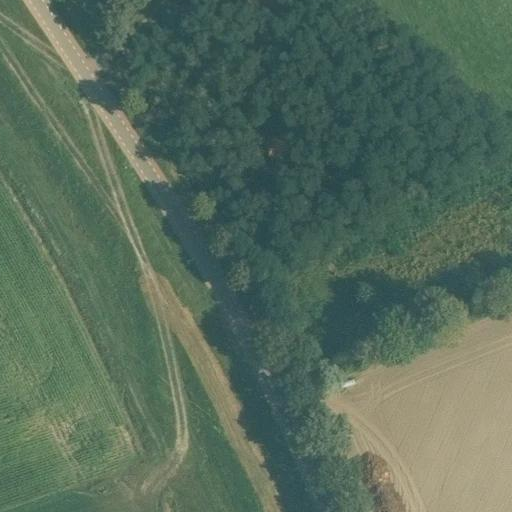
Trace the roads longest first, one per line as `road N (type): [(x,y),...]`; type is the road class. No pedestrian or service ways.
road 1 (tertiary): [(334,511),(188,242),(38,0)]
road 2 (track): [(0,41),(150,272),(270,511)]
road 3 (track): [(149,488),(181,459),(186,441),(150,272),(87,101),(92,87)]
